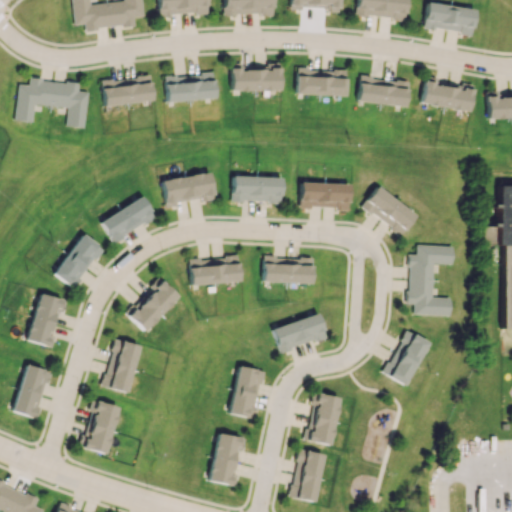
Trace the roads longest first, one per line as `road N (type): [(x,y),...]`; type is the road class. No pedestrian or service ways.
road 1 (residential): [(0,27),(25,48),(56,58),(286,39),(511,67)]
road 2 (residential): [(43,469),(89,317),(130,257),(156,241),(212,229),(363,243)]
road 3 (residential): [(350,358),(291,379),(256,511)]
road 4 (residential): [(0,449),(176,511)]
road 5 (residential): [(350,358),(365,347),(379,312),(380,262),(363,243)]
